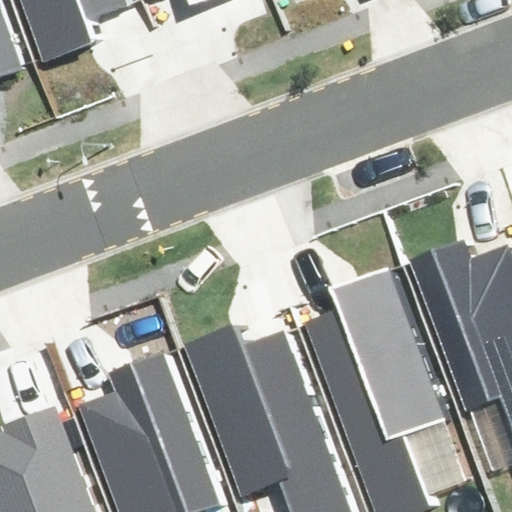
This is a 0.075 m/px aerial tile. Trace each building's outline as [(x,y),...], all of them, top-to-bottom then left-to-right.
[(0,0),(0,71),(29,61),(6,0),(0,0)] [(143,3),(141,0),(35,0),(55,50),(109,30),(105,17),(143,3)] [(511,235),(510,231),(467,247),(464,238),(419,254),(485,435),(511,425),(511,235)] [(314,310),(388,511),(441,511),(448,510),(430,462),(466,449),(399,268),(354,285),(357,294),(314,310)] [(300,511),(360,511),(287,312),(243,327),(240,319),(195,335),(260,511),(272,511),(297,503),(300,511)] [(90,390),(135,511),(235,511),(175,349),(130,366),(133,375),(90,390)] [(0,433),(0,502),(3,511),(103,511),(63,400),(17,417),(21,426),(0,433)]
